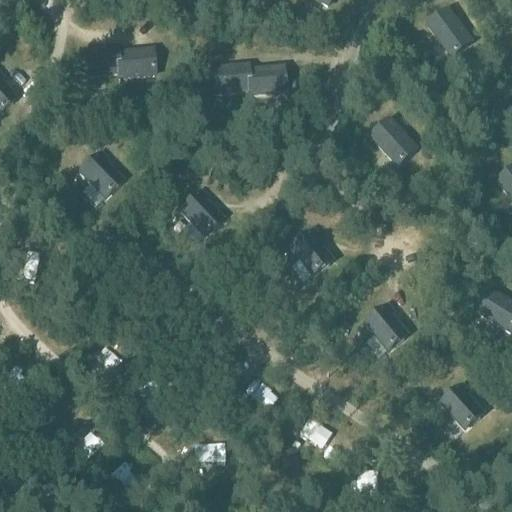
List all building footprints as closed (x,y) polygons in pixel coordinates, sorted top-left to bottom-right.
[(309,0),(329,11),(335,0),(309,0)] [(457,21),(449,10),(425,26),(450,62),(475,45),(457,21)] [(82,81),(117,79),(119,54),(119,49),(100,50),(80,52),(82,81)] [(129,53),(119,54),(117,79),(118,84),(156,79),(154,51),(129,53)] [(211,99),(247,96),(250,71),(249,66),(230,68),(210,70),(211,99)] [(265,70),(250,71),(247,96),(248,101),(287,97),(285,68),(265,70)] [(0,74),(0,117),(19,101),(5,86),(2,83),(5,80),(0,74)] [(396,173),(419,152),(401,131),(390,119),(368,139),(396,173)] [(104,202),(122,184),(108,169),(106,166),(108,163),(101,156),(79,176),(104,202)] [(511,170),(495,184),(511,205),(511,170)] [(203,240),(222,222),(209,208),(206,205),(209,202),(201,194),(179,214),(203,240)] [(316,230),(289,250),(312,281),(336,265),(323,247),(322,244),(324,241),(316,230)] [(23,267),(33,245),(14,237),(5,259),(23,267)] [(474,315),(511,339),(511,336),(511,304),(502,298),(490,290),(474,315)] [(363,327),(388,357),(411,338),(397,321),(395,318),(398,315),(390,305),(363,327)] [(83,366),(100,350),(91,340),(73,356),(83,366)] [(18,372),(5,387),(19,399),(32,384),(18,372)] [(124,396),(141,384),(135,375),(118,387),(124,396)] [(463,385),(439,407),(464,436),(487,416),(473,401),(470,397),(473,394),(463,385)] [(185,437),(189,454),(216,446),(212,430),(185,437)]
